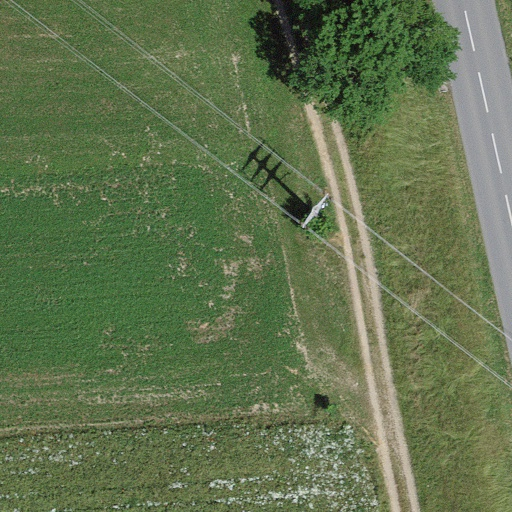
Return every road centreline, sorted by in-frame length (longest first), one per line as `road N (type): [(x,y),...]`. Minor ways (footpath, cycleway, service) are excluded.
road 1 (track): [(259,0),(391,511)]
road 2 (secondary): [(462,0),(511,221)]
